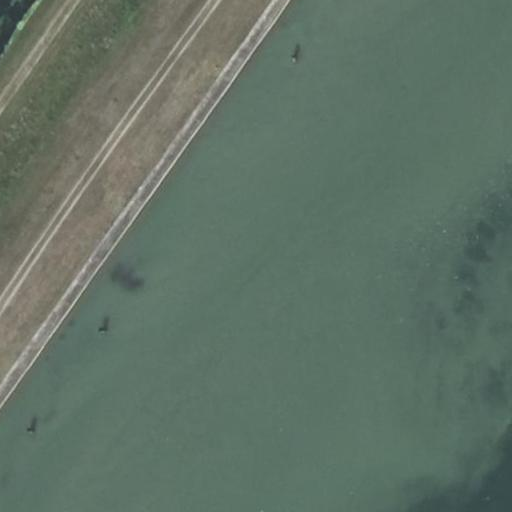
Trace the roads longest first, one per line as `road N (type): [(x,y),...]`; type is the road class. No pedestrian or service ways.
road 1 (track): [(0,306),(208,0)]
road 2 (track): [(78,0),(0,111)]
